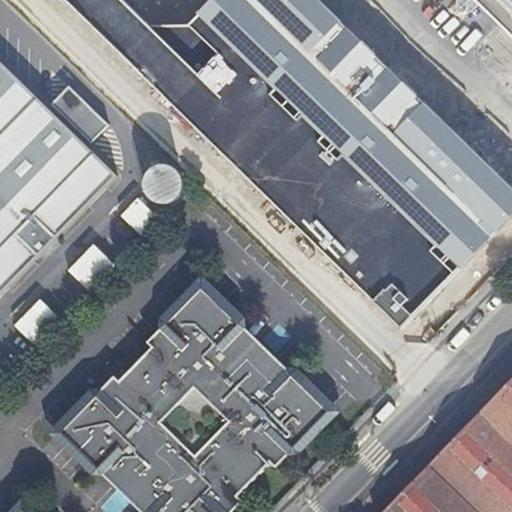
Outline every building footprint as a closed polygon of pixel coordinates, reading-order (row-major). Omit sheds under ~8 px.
[(511,0),(476,0),(511,34),(511,0)] [(0,295),(117,176),(0,62),(0,295)] [(50,104),(90,143),(108,124),(68,86),(50,104)] [(138,177),(135,180),(133,184),(131,188),(131,193),(132,197),(134,202),(136,205),(140,208),(144,210),(148,211),(153,211),(157,210),(161,208),(165,205),(168,202),(170,198),(170,193),(170,189),(169,184),(167,180),(163,177),(160,175),(155,173),(151,172),(146,173),(142,174),(138,177)] [(337,408),(206,279),(151,334),(156,340),(122,376),(117,370),(63,427),(150,511),(235,511),(249,499),(244,494),(275,460),(281,465),(337,408)] [(511,379),(384,511),(484,511),(511,483),(511,379)] [(511,511),(511,483),(484,511),(511,511)]
